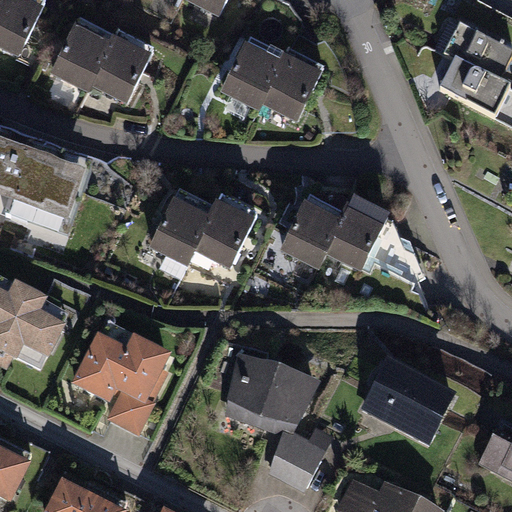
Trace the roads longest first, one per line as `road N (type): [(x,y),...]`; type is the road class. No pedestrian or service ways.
road 1 (residential): [(91,292),(174,320),(397,324),(511,375)]
road 2 (residential): [(0,101),(86,137),(253,159),(389,161),(416,154)]
road 3 (residential): [(0,408),(206,511)]
road 4 (residential): [(511,325),(477,298),(416,154)]
road 5 (residential): [(416,154),(352,0)]
